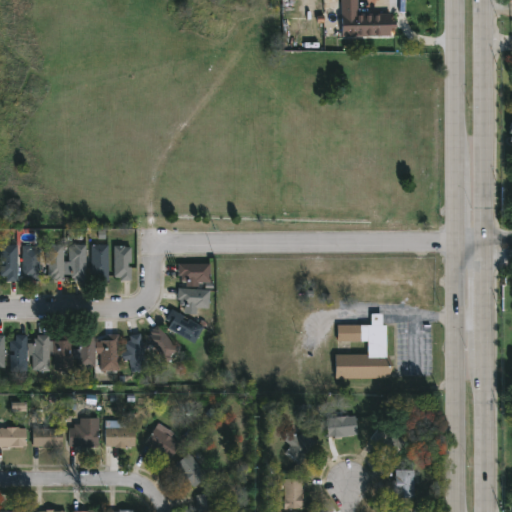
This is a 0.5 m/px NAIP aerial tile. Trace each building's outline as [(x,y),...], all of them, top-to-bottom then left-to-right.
[(392,12),(393,31),(370,32),(370,35),(355,36),(355,30),(340,31),(340,14),(392,12)] [(284,22),(284,24),(299,24),(299,31),(273,33),(274,42),(255,43),(255,30),(273,30),(272,22),(284,22)] [(83,244),(83,279),(68,279),(68,267),(71,267),(71,262),(66,262),(66,246),(72,246),(72,244),(83,244)] [(106,244),(106,281),(95,281),(95,276),(88,276),(88,266),(92,266),(92,260),(89,260),(89,244),(106,244)] [(0,245),(15,245),(15,281),(5,281),(5,277),(0,277),(0,265),(1,265),(1,262),(0,262),(0,245)] [(61,245),(61,281),(49,280),(49,276),(45,276),(45,264),(43,265),(43,245),(61,245)] [(122,245),(122,247),(129,247),(129,262),(125,262),(125,267),(128,267),(128,280),(118,280),(118,276),(111,276),(112,245),(122,245)] [(28,246),(28,250),(38,250),(38,281),(30,281),(30,279),(27,279),(27,278),(20,278),(20,246),(28,246)] [(207,263),(207,282),(196,282),(196,288),(186,288),(186,281),(176,281),(176,263),(207,263)] [(207,290),(206,309),(175,307),(176,288),(207,290)] [(179,319),(184,322),(186,318),(200,327),(191,343),(165,328),(171,318),(166,315),(169,309),(181,316),(179,319)] [(380,324),(384,325),(384,354),(386,354),(386,379),(332,379),(332,354),(365,354),(365,341),(335,341),(335,325),(369,325),(369,313),(380,313),(380,324)] [(170,359),(163,364),(153,350),(154,349),(145,337),(149,334),(147,332),(156,325),(175,351),(168,356),(170,359)] [(117,334),(117,371),(98,371),(98,352),(93,352),(93,367),(84,367),(84,371),(75,371),(75,358),(71,358),(71,349),(75,349),(75,336),(92,335),(92,342),(97,342),(97,340),(103,340),(103,334),(117,334)] [(137,334),(146,368),(129,372),(125,357),(128,356),(126,351),(124,351),(122,342),(127,341),(126,337),(137,334)] [(24,335),(24,371),(7,371),(7,355),(10,355),(10,351),(7,351),(7,340),(13,340),(13,335),(24,335)] [(46,335),(46,371),(29,369),(29,353),(32,353),(32,349),(31,349),(31,338),(35,338),(35,335),(46,335)] [(69,370),(50,371),(49,336),(68,335),(69,370)] [(341,412),(341,417),(353,416),(355,434),(333,437),(333,435),(326,436),(324,413),(341,412)] [(97,419),(96,443),(91,443),(91,448),(66,447),(67,428),(72,428),(72,424),(78,424),(78,418),(97,419)] [(403,442),(392,456),(388,453),(387,455),(376,447),(377,445),(369,439),(380,424),(403,442)] [(0,428),(15,427),(22,428),(22,445),(9,448),(0,447),(0,428)] [(59,447),(39,449),(39,447),(30,447),(30,428),(58,428),(59,447)] [(132,428),(132,447),(117,449),(117,447),(112,447),(112,446),(104,446),(104,428),(132,428)] [(152,428),(177,444),(167,460),(142,443),(152,428)] [(287,430),(296,437),(301,431),(315,443),(298,465),(291,460),(287,465),(283,462),(286,458),(282,454),(288,446),(280,439),(287,430)] [(205,475),(192,488),(188,483),(186,484),(177,474),(179,472),(173,465),(186,453),(205,475)] [(412,470),(412,499),(393,499),(393,493),(391,493),(391,480),(393,480),(393,470),(412,470)] [(300,509),(282,509),(283,479),(300,479),(300,509)] [(213,511),(195,511),(194,495),(212,494),(213,511)]
